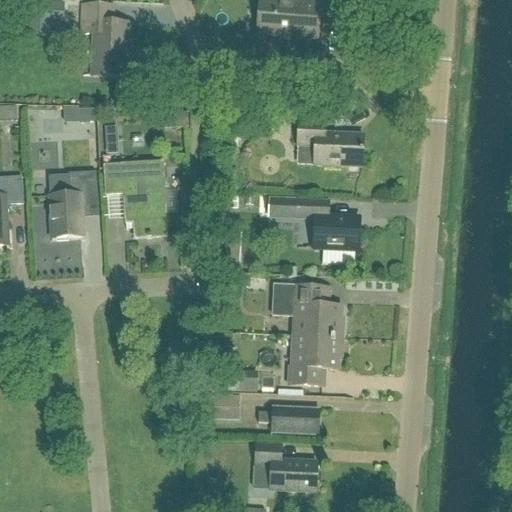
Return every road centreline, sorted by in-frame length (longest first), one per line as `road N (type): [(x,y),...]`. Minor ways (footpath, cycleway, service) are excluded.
road 1 (unclassified): [(405,511),(437,88)]
road 2 (residential): [(437,88),(207,77),(176,0)]
road 3 (residential): [(101,511),(78,294)]
